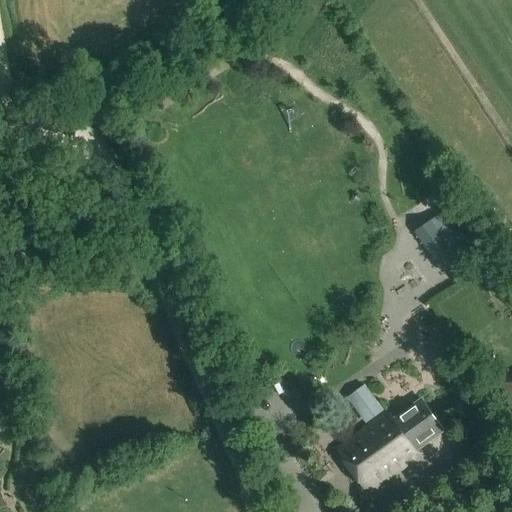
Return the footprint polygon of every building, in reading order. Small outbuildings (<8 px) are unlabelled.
[(444,274),(479,249),(451,208),(437,217),(416,232),(444,274)] [(468,344),(430,304),(406,326),(444,367),(468,344)] [(511,375),(497,384),(511,409),(511,375)] [(383,412),(365,387),(348,400),(366,424),(383,412)] [(394,421),(389,413),(337,450),(369,494),(407,467),(404,461),(445,432),(423,400),(394,421)]
